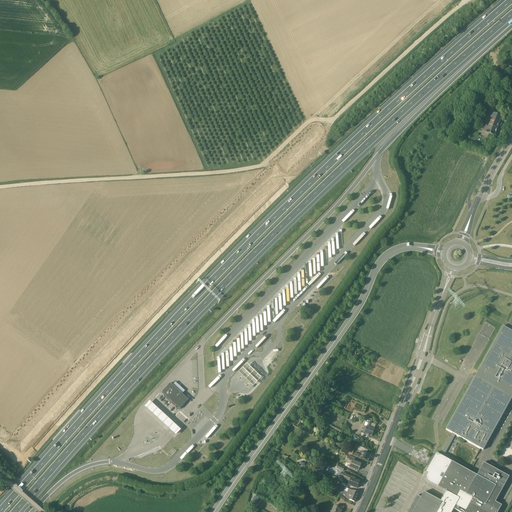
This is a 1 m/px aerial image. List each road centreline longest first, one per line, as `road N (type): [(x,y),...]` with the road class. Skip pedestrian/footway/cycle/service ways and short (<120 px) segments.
road 1 (motorway): [(510,0),(261,228),(0,509)]
road 2 (motorway): [(16,511),(273,235),(511,16)]
road 3 (tertiary): [(424,248),(406,247),(378,263),(355,311),(214,511)]
road 4 (track): [(0,187),(263,164)]
road 5 (motorway): [(373,159),(511,26)]
road 6 (track): [(325,106),(441,0)]
